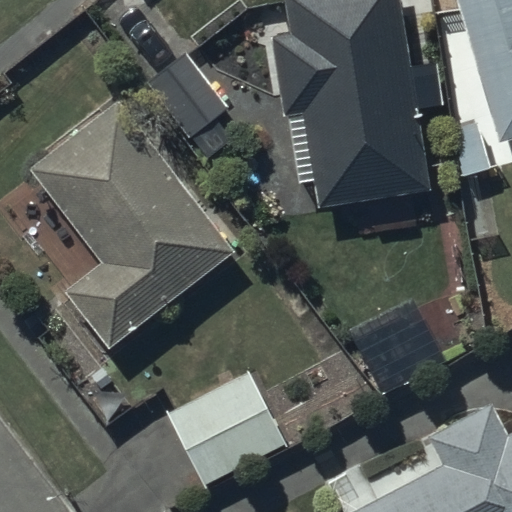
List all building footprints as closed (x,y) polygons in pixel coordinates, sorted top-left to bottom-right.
[(317,132),(321,162),(418,149),(399,0),(278,0),(272,1),(289,136),(317,132)] [(511,0),(471,0),(495,96),(511,91),(511,0)] [(231,97),(184,42),(146,74),(210,151),(233,131),(216,110),(231,97)] [(65,258),(104,308),(225,212),(110,70),(22,141),(96,233),(65,258)] [(401,306),(353,334),(384,388),(432,360),(401,306)] [(249,362),(166,405),(207,482),(289,439),(249,362)] [(336,481),(353,511),(486,511),(511,497),(511,395),(502,401),(481,365),(422,399),(436,423),(336,481)]
